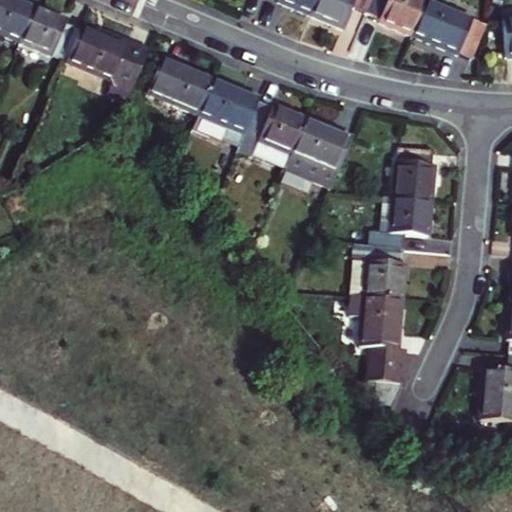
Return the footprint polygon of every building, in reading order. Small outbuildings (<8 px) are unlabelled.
[(0,0),(0,37),(22,46),(35,12),(10,2),(5,0),(0,0)] [(273,0),(279,2),(277,5),(285,8),(309,18),(316,0),(273,0)] [(316,0),(309,18),(326,24),(341,31),(350,9),(363,15),(369,0),(316,0)] [(410,37),(423,4),(412,0),(369,0),(363,15),(378,21),(377,24),(382,26),(410,37)] [(423,4),(410,37),(434,47),(455,55),(468,23),(423,4)] [(35,12),(22,46),(69,65),(82,33),(67,26),(68,25),(58,21),(35,12)] [(511,24),(498,25),(500,59),(511,58),(511,24)] [(82,33),(69,65),(94,75),(84,100),(104,108),(110,94),(128,102),(146,57),(114,44),(82,31),(82,33)] [(199,114),(213,82),(188,71),(182,69),(180,72),(162,64),(150,93),(199,114)] [(213,82),(199,114),(246,134),(259,103),(259,102),(236,92),(213,82)] [(259,103),(246,134),(238,153),(253,160),(255,156),(286,169),(292,154),(306,121),(282,111),(273,107),(273,109),(259,103)] [(306,121),(292,154),(338,173),(351,140),(329,131),(306,121)] [(427,149),(389,147),(385,196),(427,199),(429,172),(429,165),(426,164),(427,149)] [(427,199),(385,196),(383,233),(363,231),(362,247),(403,249),(404,235),(424,236),(425,224),(427,199)] [(371,262),(368,299),(403,301),(405,277),(405,264),(402,264),(403,249),(362,247),(358,247),(357,260),(371,262)] [(401,353),(403,301),(368,299),(363,385),(401,387),(403,387),(404,381),(406,358),(406,353),(401,353)] [(503,357),(511,358),(511,307),(505,307),(503,334),(502,342),(504,342),(503,357)] [(511,358),(503,357),(502,372),(481,370),(478,401),(477,420),(511,423),(511,358)]
